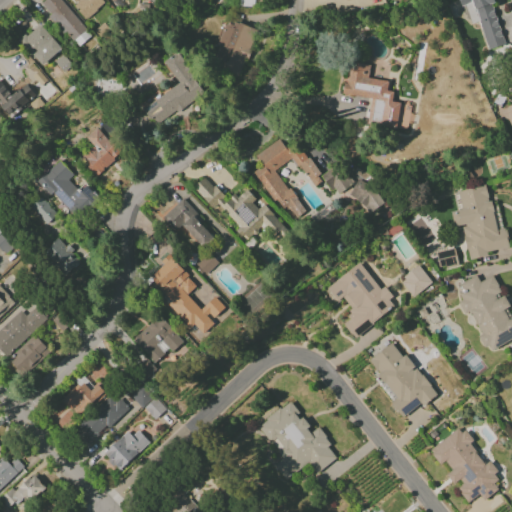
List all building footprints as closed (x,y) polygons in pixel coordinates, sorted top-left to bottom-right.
[(77,47),(90,37),(61,0),(44,0),(39,4),(63,34),(65,32),(77,47)] [(70,0),(86,19),(104,4),(100,0),(70,0)] [(364,0),(367,8),(384,3),(383,0),(364,0)] [(504,45),(492,4),(493,3),(492,0),(457,0),(460,7),(465,5),(470,23),(478,21),(487,50),(504,45)] [(240,75),(257,30),(233,21),(231,26),(222,22),(214,45),(218,47),(211,65),(240,75)] [(19,40),(40,67),(61,50),(40,23),(19,40)] [(178,84),(142,108),(155,127),(205,93),(178,52),(163,61),(178,84)] [(371,99),(367,123),(405,129),(407,118),(409,105),(391,102),(393,92),(386,91),(388,81),(367,78),(369,65),(349,62),(344,95),(371,99)] [(0,107),(8,119),(26,107),(31,114),(42,105),(26,83),(10,95),(0,81),(0,107)] [(81,158),(97,175),(121,153),(97,127),(86,138),(94,146),(81,158)] [(275,170),(292,157),(313,187),(323,180),(296,142),(286,149),(279,139),(255,156),(262,166),(254,171),(290,223),(304,213),(275,170)] [(73,174),(58,160),(37,182),(78,221),(100,198),(84,183),(78,190),(67,180),(73,174)] [(381,205),(360,169),(344,179),(336,166),(322,174),(335,196),(349,188),(365,215),(381,205)] [(265,228),(268,233),(286,238),(288,240),(289,236),(269,210),(252,205),(254,198),(247,189),(238,196),(234,195),(222,204),(224,197),(214,183),(201,180),(193,186),(211,211),(216,207),(224,209),(248,242),(246,247),(251,244),(252,238),(265,228)] [(468,260),(487,256),(486,251),(508,247),(505,228),(495,230),(487,185),(458,191),(461,210),(450,212),(453,227),(462,225),(468,260)] [(47,225),(57,214),(39,198),(30,208),(47,225)] [(203,221),(182,198),(161,218),(173,231),(180,224),(202,248),(213,238),(200,224),(203,221)] [(0,248),(6,254),(15,245),(0,231),(0,248)] [(65,275),(80,262),(59,238),(44,251),(65,275)] [(205,275),(218,262),(208,253),(196,265),(205,275)] [(199,310),(186,295),(196,286),(171,257),(148,277),(170,301),(169,303),(198,336),(227,311),(214,297),(199,310)] [(326,288),(336,301),(342,297),(353,312),(341,322),(353,338),(396,305),(383,288),(380,290),(359,263),(326,288)] [(412,298),(432,283),(419,265),(399,280),(412,298)] [(511,338),(511,316),(508,319),(503,310),(509,307),(504,295),(500,291),(493,275),(480,281),(475,276),(458,284),(464,289),(457,296),(465,314),(470,311),(481,333),(478,336),(479,338),(490,349),(511,338)] [(0,315),(13,304),(0,290),(0,315)] [(20,310),(0,329),(0,350),(6,356),(47,318),(36,306),(25,316),(20,310)] [(131,342),(156,365),(181,338),(157,315),(131,342)] [(23,376),(50,351),(35,334),(7,359),(23,376)] [(368,360),(396,399),(390,403),(401,419),(434,395),(395,341),(368,360)] [(97,384),(93,388),(81,376),(75,382),(78,385),(62,400),(78,417),(105,392),(97,384)] [(130,396),(141,409),(143,407),(154,419),(164,409),(142,386),(130,396)] [(126,408),(111,394),(78,427),(93,442),(126,408)] [(257,427),(270,444),(276,439),(283,447),(277,452),(282,459),(274,465),(286,481),(308,463),(316,474),(338,456),(316,428),(312,432),(297,413),(299,412),(289,401),(257,427)] [(428,450),(439,465),(445,461),(451,470),(445,474),(454,487),(455,486),(467,503),(479,494),(483,500),(498,490),(493,483),(500,478),(487,460),(484,463),(470,443),(471,442),(460,427),(428,450)] [(119,471),(149,443),(138,430),(131,436),(127,431),(103,453),(119,471)] [(8,464),(2,457),(0,457),(0,489),(24,467),(14,457),(8,464)]
